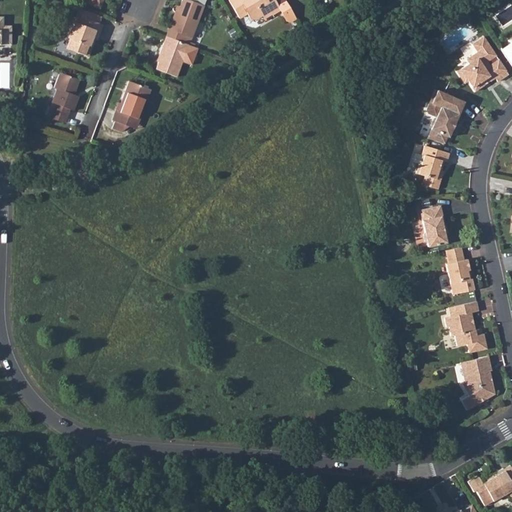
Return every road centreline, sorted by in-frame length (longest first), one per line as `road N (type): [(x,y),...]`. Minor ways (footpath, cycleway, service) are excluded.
road 1 (residential): [(0,332),(26,394),(54,423),(116,447),(412,472),(438,469),(511,427)]
road 2 (residential): [(511,341),(483,209),(482,163),(511,110)]
road 3 (residential): [(139,0),(83,135)]
